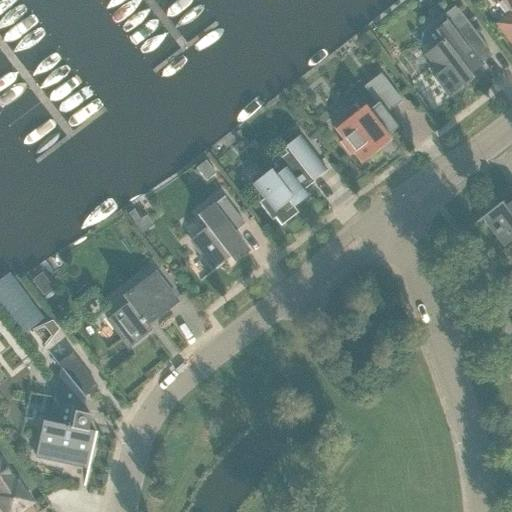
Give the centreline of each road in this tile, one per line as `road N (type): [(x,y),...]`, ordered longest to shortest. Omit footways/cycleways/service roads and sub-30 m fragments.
road 1 (unclassified): [(124,511),(145,427),(183,375),(389,220)]
road 2 (residential): [(481,511),(467,411),(389,220)]
road 3 (unclassified): [(389,220),(511,126)]
